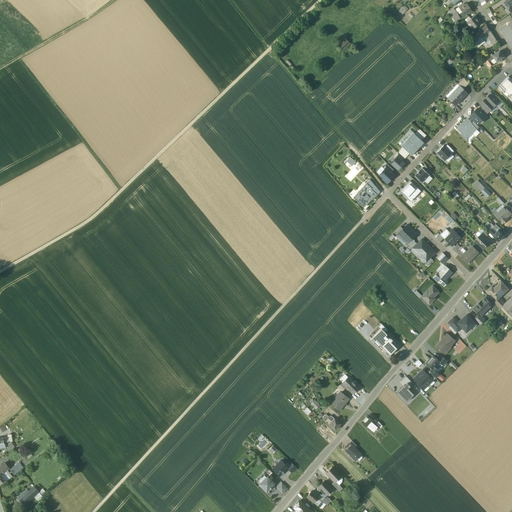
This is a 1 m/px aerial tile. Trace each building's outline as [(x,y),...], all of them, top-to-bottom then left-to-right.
[(464,5),(460,8),(462,12),(464,15),(471,11),(467,4),(464,5)] [(456,11),(454,12),(454,13),(452,15),(456,21),(460,18),(458,14),(456,11)] [(480,23),(475,16),(471,19),(466,22),(470,26),(473,24),(475,27),(480,23)] [(511,30),(508,25),(500,31),(499,31),(510,48),(511,48),(511,30)] [(491,31),(486,26),(477,33),(482,39),(483,38),(487,34),(491,31)] [(498,42),(491,31),(487,34),(492,42),(493,43),(494,45),(498,42)] [(482,39),(477,33),(472,37),(479,47),(483,44),(485,42),(483,38),(482,39)] [(487,34),(483,38),(485,42),(488,45),(492,42),(487,34)] [(351,44),(345,37),(336,44),(343,51),(346,48),(347,49),(351,44)] [(346,55),(354,48),(351,45),(347,49),(344,52),(346,55)] [(505,57),(499,49),(492,54),(493,56),(495,58),(497,62),(499,61),(501,59),(505,57)] [(509,97),(511,100),(511,80),(508,77),(499,86),(503,91),(502,91),(509,98),(509,97)] [(468,84),(464,78),(457,85),(459,86),(463,89),(468,84)] [(463,89),(459,86),(454,92),(455,92),(449,99),(456,105),(467,93),(463,89)] [(493,97),(492,95),(489,95),(486,98),(494,107),(499,102),(493,97)] [(494,107),(486,98),(482,102),(482,104),(484,106),(489,111),(494,107)] [(478,108),(471,115),(472,115),(476,119),(478,121),(480,123),(486,117),(482,113),(478,109),(478,108)] [(467,119),(457,129),(462,133),(468,138),(473,134),(472,134),(477,129),(471,123),(467,119)] [(415,134),(421,140),(426,135),(419,129),(415,134)] [(418,149),(424,143),(421,140),(415,134),(413,133),(407,139),(418,149)] [(411,156),(418,149),(407,139),(401,146),(402,147),(408,153),(411,156)] [(445,147),(451,153),(453,151),(447,145),(445,147)] [(445,147),(443,146),(437,152),(445,160),(451,153),(445,147)] [(404,158),(408,153),(402,147),(398,152),(404,158)] [(404,158),(398,152),(394,156),(396,158),(397,156),(401,160),(404,158)] [(350,156),(347,160),(352,165),(356,161),(350,156)] [(401,160),(397,156),(396,158),(391,163),(398,170),(405,163),(401,160)] [(393,170),(387,164),(383,168),(384,169),(386,168),(391,172),(393,170)] [(426,166),(423,169),(429,174),(431,172),(426,166)] [(384,169),(379,175),(383,178),(382,179),(387,183),(394,175),(391,172),(386,168),(384,169)] [(423,169),(422,168),(415,176),(422,182),(429,174),(423,169)] [(365,184),(376,194),(379,191),(370,179),(365,184)] [(421,191),(410,181),(404,187),(405,188),(401,193),(410,202),(421,191)] [(487,197),(490,194),(477,181),(473,185),(477,190),(479,188),(487,197)] [(376,194),(365,184),(353,197),(364,207),(376,194)] [(511,192),(509,190),(498,201),(501,203),(502,202),(505,205),(506,204),(507,205),(510,202),(511,198),(511,192)] [(505,206),(495,215),(503,223),(506,220),(505,219),(511,213),(505,206)] [(499,230),(491,223),(486,228),(489,231),(492,228),(494,230),(496,232),(497,232),(499,230)] [(403,229),(397,234),(398,235),(402,239),(412,229),(407,225),(403,229)] [(397,234),(403,229),(400,226),(394,233),(397,235),(398,235),(397,234)] [(416,234),(412,229),(402,239),(406,243),(407,243),(412,238),(416,234)] [(451,234),(446,229),(440,235),(445,240),(446,240),(445,239),(451,234)] [(499,230),(497,232),(496,232),(494,235),(499,241),(504,235),(499,230)] [(460,237),(454,231),(451,234),(445,239),(446,240),(452,246),(457,241),(458,240),(457,240),(460,237)] [(485,237),(482,235),(481,234),(475,240),(483,248),(489,242),(485,237)] [(398,235),(397,235),(395,237),(404,245),(405,244),(406,243),(402,239),(398,235)] [(408,247),(414,241),(415,240),(412,238),(407,243),(406,243),(405,244),(408,247)] [(428,246),(429,246),(428,246),(422,239),(417,244),(413,248),(419,254),(420,255),(428,246)] [(413,248),(417,244),(414,241),(408,247),(411,250),(413,248)] [(420,255),(419,254),(419,255),(426,261),(426,262),(430,257),(435,253),(428,246),(420,255)] [(473,246),(461,258),(467,264),(479,252),(473,246)] [(419,254),(413,248),(411,250),(411,251),(424,264),(424,263),(426,261),(419,255),(419,254)] [(447,258),(442,253),(437,258),(442,263),(447,258)] [(426,261),(424,263),(427,266),(433,260),(430,257),(426,262),(426,261)] [(445,266),(439,272),(438,272),(433,278),(439,283),(439,282),(444,286),(448,282),(445,280),(452,272),(445,266)] [(501,281),(494,288),(492,286),(487,290),(496,299),(498,298),(505,292),(504,291),(507,288),(501,281)] [(432,286),(421,297),(426,301),(429,304),(434,299),(433,297),(439,292),(432,286)] [(511,296),(503,305),(502,307),(511,317),(511,296)] [(493,305),(485,297),(473,309),(478,314),(479,314),(480,315),(487,308),(488,309),(493,305)] [(498,298),(496,299),(493,302),(498,306),(501,303),(502,302),(498,298)] [(480,315),(479,314),(478,314),(474,318),(480,324),(484,320),(480,315)] [(462,327),(466,332),(471,327),(470,326),(474,322),(467,315),(462,320),(458,323),(462,327)] [(457,332),(462,327),(458,323),(454,317),(448,323),(457,332)] [(387,330),(382,324),(379,327),(381,329),(385,333),(387,330)] [(398,347),(385,333),(381,329),(370,339),(384,353),(388,357),(398,347)] [(447,334),(440,342),(439,342),(435,346),(439,349),(439,350),(443,353),(454,340),(447,334)] [(459,353),(467,346),(458,337),(455,340),(459,343),(454,348),(459,353)] [(438,360),(433,355),(428,361),(427,361),(426,362),(426,363),(432,368),(435,371),(439,366),(437,365),(440,362),(438,360)] [(447,360),(441,356),(438,360),(440,362),(443,365),(447,360)] [(435,371),(432,368),(430,372),(435,378),(439,374),(435,371)] [(423,390),(427,386),(429,388),(431,386),(429,384),(433,380),(427,374),(423,370),(413,379),(423,390)] [(430,372),(427,374),(433,380),(435,378),(430,372)] [(409,385),(412,383),(406,376),(399,382),(403,386),(404,385),(405,385),(407,383),(409,385)] [(352,382),(348,377),(343,383),(347,387),(352,393),(357,388),(358,388),(352,382)] [(361,386),(355,380),(352,382),(358,388),(357,388),(358,389),(361,386)] [(397,391),(407,401),(414,395),(408,389),(410,386),(409,385),(407,383),(405,385),(404,385),(403,386),(397,391)] [(340,392),(330,404),(339,411),(349,399),(340,392)] [(319,405),(314,399),(310,403),(315,409),(319,405)] [(373,421),(367,416),(362,422),(368,427),(370,424),(373,421)] [(332,421),(329,425),(335,430),(341,423),(334,418),(332,421)] [(11,441),(8,442),(5,443),(5,446),(6,446),(9,451),(15,447),(11,441)] [(273,453),(277,448),(273,445),(269,449),(273,453)] [(354,447),(351,445),(346,450),(355,460),(361,455),(354,447)] [(281,460),(273,469),(279,476),(282,473),(283,473),(286,471),(285,470),(287,468),(288,467),(285,465),(281,460)] [(5,462),(0,465),(0,471),(1,473),(5,470),(9,468),(5,462)] [(23,467),(19,462),(10,469),(14,475),(23,467)] [(296,468),(292,463),(290,465),(288,467),(287,468),(292,472),(296,468)] [(341,476),(332,467),(328,471),(326,473),(335,482),(341,476)] [(6,471),(5,470),(1,473),(1,474),(5,480),(6,481),(10,477),(6,471)] [(267,476),(260,484),(266,491),(274,483),(267,476)] [(332,489),(325,480),(318,487),(326,495),(329,492),(330,491),(329,491),(332,489)] [(339,484),(338,485),(335,482),(332,484),(339,491),(342,488),(339,484)] [(282,483),(277,487),(282,492),(287,488),(282,483)] [(26,493),(25,494),(29,498),(29,499),(33,496),(38,491),(34,487),(29,491),(26,493)] [(24,491),(17,497),(19,499),(25,494),(26,493),(24,491)] [(38,491),(33,496),(36,499),(37,500),(43,496),(38,491)] [(318,496),(311,491),(307,496),(314,502),(317,498),(318,496)] [(25,494),(19,499),(23,504),(29,498),(25,494)] [(307,507),(298,500),(293,506),(296,509),(294,511),(309,511),(310,511),(306,507),(307,507)]
